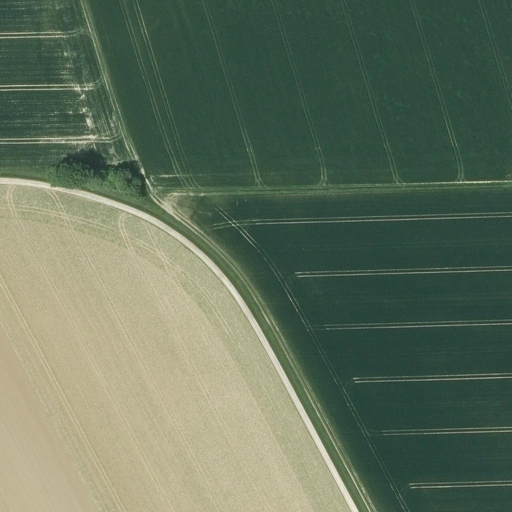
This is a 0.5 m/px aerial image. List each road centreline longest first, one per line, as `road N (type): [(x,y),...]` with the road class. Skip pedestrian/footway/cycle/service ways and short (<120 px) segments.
road 1 (track): [(373,511),(260,303),(233,267),(152,202),(86,0)]
road 2 (track): [(0,190),(47,193),(125,215),(209,266),(266,345),(356,511)]
road 3 (track): [(152,202),(511,192)]
